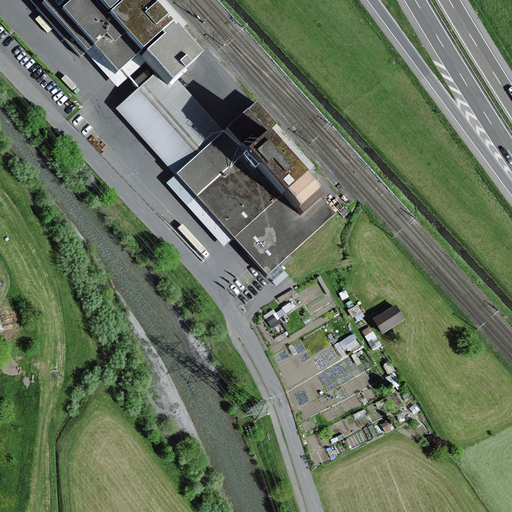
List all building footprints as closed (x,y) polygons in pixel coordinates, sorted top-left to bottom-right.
[(26,0),(80,59),(85,54),(89,51),(113,77),(153,41),(164,32),(136,0),(26,0)] [(152,76),(164,90),(174,81),(196,64),(168,34),(167,35),(164,32),(153,41),(155,45),(139,61),(142,66),(152,76)] [(89,51),(85,54),(117,90),(142,66),(139,61),(155,45),(153,41),(113,77),(89,51)] [(266,278),(328,219),(309,197),(316,190),(302,175),(264,131),(261,135),(243,115),(222,132),(174,81),(164,90),(152,76),(115,110),(175,177),(232,239),(266,278)] [(254,103),(243,115),(261,135),(264,131),(302,175),(310,167),(254,103)] [(232,239),(175,177),(166,185),(223,247),(232,239)] [(317,317),(336,306),(321,281),(312,286),(315,291),(304,297),(317,317)] [(292,290),(278,300),(281,305),(266,316),(273,326),(303,304),(292,290)] [(396,306),(374,319),(383,333),(405,320),(396,306)] [(354,334),(337,344),(356,377),(373,367),(354,334)]
